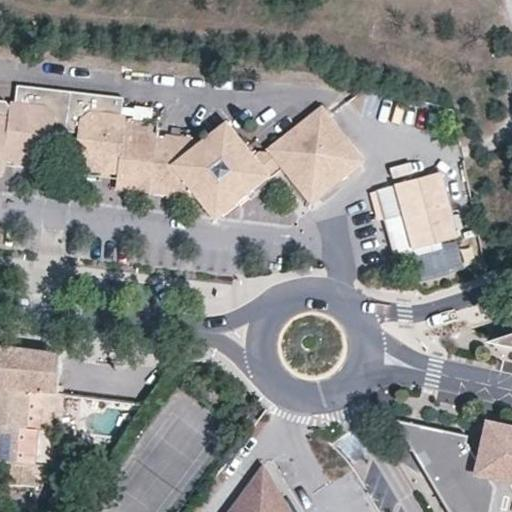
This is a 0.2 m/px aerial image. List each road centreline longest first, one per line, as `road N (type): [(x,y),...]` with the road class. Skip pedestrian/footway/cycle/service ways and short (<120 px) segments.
road 1 (tertiary): [(0,311),(260,339)]
road 2 (residential): [(511,289),(410,312),(351,307)]
road 3 (residential): [(511,391),(364,359)]
road 4 (tertiary): [(331,393),(381,447),(420,511)]
road 5 (tertiary): [(351,307),(326,292),(296,293),(271,311),(260,339)]
